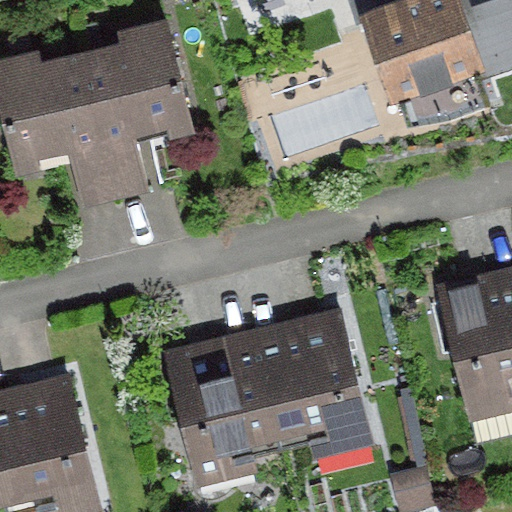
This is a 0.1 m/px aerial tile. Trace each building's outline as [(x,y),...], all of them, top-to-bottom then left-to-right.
[(468,0),(274,0),(263,28),(302,44),(309,28),(374,55),(377,48),(474,89),(481,73),(511,86),(511,2),(505,0),(497,0),(493,11),(468,0)] [(192,123),(167,18),(121,29),(124,41),(83,51),(116,192),(149,184),(138,136),(192,123)] [(116,192),(83,51),(41,60),(38,50),(0,58),(0,91),(17,165),(72,152),(84,200),(116,192)] [(511,287),(492,292),(488,273),(440,285),(471,418),(511,407),(511,287)] [(373,440),(341,308),(293,320),(298,338),(258,348),(282,446),(311,439),(315,454),(373,440)] [(282,446),(258,348),(219,357),(215,338),(166,350),(198,482),(257,469),(253,453),(282,446)] [(76,511),(101,506),(69,374),(21,385),(25,404),(0,410),(0,470),(10,511),(39,505),(40,511),(76,511)] [(0,511),(6,511),(10,511),(0,470),(0,511)] [(407,474),(412,495),(434,491),(430,470),(407,474)]
